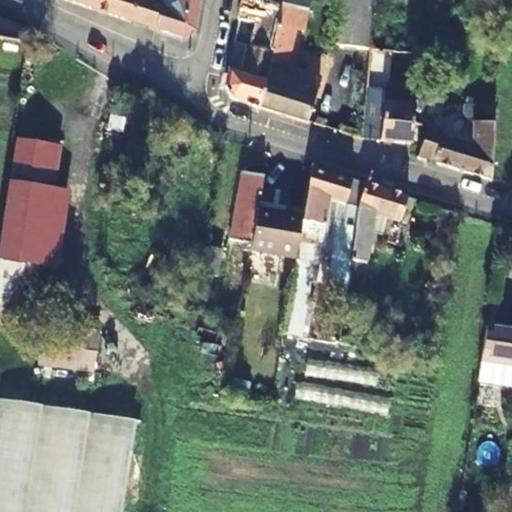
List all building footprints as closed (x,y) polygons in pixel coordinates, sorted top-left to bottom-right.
[(60,0),(156,34),(159,6),(139,0),(60,0)] [(195,33),(200,0),(159,0),(159,6),(156,34),(179,42),(195,33)] [(259,109),(280,6),(273,5),(268,0),(243,0),(238,24),(253,27),(249,46),(235,44),(226,88),(231,100),(259,109)] [(281,0),(280,6),(309,11),(310,0),(281,0)] [(333,0),(329,44),(369,49),(374,0),(333,0)] [(297,35),(304,36),(309,11),(280,6),(259,109),(306,124),(316,86),(285,76),(297,35)] [(21,32),(0,21),(0,48),(17,56),(21,32)] [(471,54),(448,54),(446,80),(468,81),(471,54)] [(383,88),(365,87),(363,103),(360,139),(409,147),(412,123),(415,90),(383,88)] [(113,97),(110,120),(125,122),(128,99),(113,97)] [(412,123),(409,147),(408,156),(490,180),(494,109),(466,106),(461,121),(454,119),(441,126),(440,132),(412,123)] [(311,169),(299,240),(319,243),(321,229),(325,229),(329,205),(345,209),(352,182),(311,169)] [(258,208),(263,176),(240,172),(228,240),(242,243),(241,250),(251,253),(252,251),(258,208)] [(364,186),(356,213),(349,264),(364,265),(368,235),(371,235),(374,217),(400,225),(407,200),(364,186)] [(49,193),(10,188),(0,254),(0,261),(39,267),(49,193)] [(299,240),(303,219),(258,208),(252,251),(295,262),(299,240)] [(438,238),(450,240),(454,214),(442,211),(438,238)] [(225,253),(212,250),(204,276),(217,279),(225,253)] [(330,254),(326,289),(345,291),(349,257),(330,254)] [(362,276),(364,265),(349,264),(348,275),(362,276)] [(246,288),(249,269),(232,266),(228,284),(246,288)] [(511,364),(511,330),(490,327),(485,361),(511,364)] [(356,348),(357,338),(340,336),(339,346),(356,348)] [(511,387),(511,364),(485,361),(482,381),(511,387)] [(111,491),(123,493),(136,424),(86,414),(83,430),(98,433),(96,445),(112,448),(107,476),(113,477),(111,491)]
